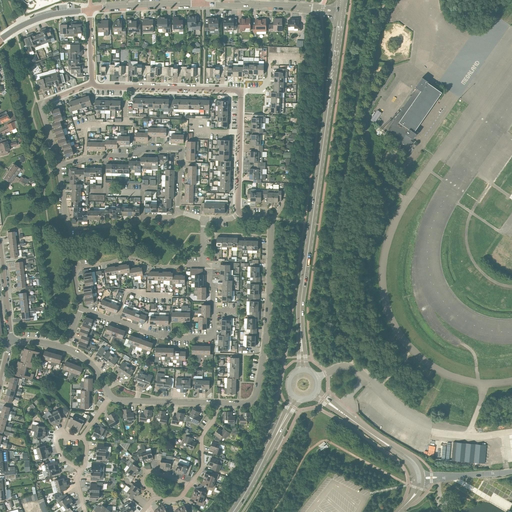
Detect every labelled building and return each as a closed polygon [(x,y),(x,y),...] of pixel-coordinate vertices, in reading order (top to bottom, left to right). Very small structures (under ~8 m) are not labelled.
[(179,21),(179,17),(173,18),(173,25),(172,25),(172,30),(176,32),(179,32),(179,30),(183,30),(183,29),(183,21),(179,21)] [(193,31),(192,27),(194,27),(194,29),(201,29),(201,23),(196,23),(196,17),(188,17),(188,27),(189,27),(189,31),(193,31)] [(171,33),(171,29),(171,24),(167,24),(167,19),(165,19),(165,18),(158,18),(158,29),(162,29),(162,30),(164,32),(166,32),(166,33),(171,33)] [(205,31),(214,31),(214,29),(218,29),(218,18),(209,19),(209,25),(205,25),(205,31)] [(237,30),(237,25),(237,24),(234,24),(234,19),(231,19),(231,18),(229,18),(224,18),(224,27),(228,26),(228,30),(237,30)] [(149,20),(149,19),(143,20),(143,32),(153,31),(153,20),(149,20)] [(237,25),(237,30),(237,33),(241,33),(241,31),(244,31),(244,28),(250,28),(250,19),(240,19),(240,25),(237,25)] [(253,33),(256,33),(256,32),(266,31),(266,19),(256,20),(256,26),(253,26),(253,33)] [(269,31),(282,31),(282,19),(274,19),(274,25),(269,25),(269,31)] [(298,25),(298,19),(290,19),(290,20),(288,20),(288,27),(294,27),(294,31),(301,31),(301,30),(302,30),(302,25),(298,25)] [(121,20),(120,20),(118,20),(117,21),(116,21),(116,22),(114,22),(114,32),(118,32),(118,35),(126,35),(126,28),(122,28),(122,20),(121,20)] [(133,21),(133,20),(128,20),(129,30),(132,30),(132,32),(137,32),(137,35),(141,35),(140,24),(137,24),(137,21),(133,21)] [(108,36),(108,32),(108,21),(102,21),(102,24),(99,24),(99,32),(104,32),(104,36),(108,36)] [(43,29),(48,43),(51,41),(50,39),(54,38),(50,29),(47,30),(46,28),(43,29)] [(41,45),(48,43),(43,29),(40,30),(41,34),(38,35),(41,45)] [(41,45),(38,35),(34,36),(33,33),(30,34),(35,48),(41,45)] [(32,49),(35,48),(30,34),(27,36),(27,38),(24,39),(28,49),(26,50),(28,55),(30,55),(29,53),(33,51),(32,49)] [(497,49),(506,54),(509,49),(501,43),(497,49)] [(394,59),(403,59),(403,51),(394,52),(394,59)] [(137,76),(137,66),(132,66),(132,65),(131,63),(131,61),(129,60),(128,66),(128,75),(131,75),(131,76),(134,76),(134,75),(137,75),(137,76)] [(233,76),(233,67),(233,62),(228,61),(228,67),(224,67),(224,68),(225,68),(224,76),(228,76),(233,76)] [(119,76),(119,66),(119,63),(115,63),(115,65),(110,65),(110,74),(114,75),(114,76),(119,76)] [(182,76),(182,67),(178,67),(178,64),(174,64),(174,65),(173,69),(173,76),(173,77),(178,77),(178,76),(182,76)] [(110,74),(110,65),(106,65),(106,67),(101,67),(101,75),(106,75),(106,74),(110,74)] [(173,69),(174,65),(171,65),(171,67),(164,67),(164,76),(167,76),(167,77),(170,77),(170,76),(173,76),(173,69)] [(83,66),(69,67),(69,70),(71,70),(71,74),(77,74),(77,77),(83,77),(83,73),(81,73),(81,70),(83,70),(83,66)] [(128,75),(128,66),(119,66),(119,76),(119,74),(123,75),(123,76),(126,76),(126,75),(128,75)] [(146,75),(146,66),(142,66),(142,68),(138,68),(138,66),(137,66),(137,76),(142,76),(142,75),(146,75)] [(155,77),(155,67),(155,68),(151,68),(151,66),(146,66),(146,75),(150,76),(150,77),(155,77)] [(164,76),(164,67),(155,67),(155,77),(155,75),(159,76),(159,77),(162,77),(162,76),(164,76)] [(191,69),(187,69),(187,67),(182,67),(182,76),(186,76),(186,78),(191,78),(191,76),(191,69)] [(191,76),(195,76),(194,78),(197,78),(198,77),(200,77),(201,68),(191,68),(191,69),(191,76)] [(215,70),(215,68),(206,68),(206,77),(209,77),(209,78),(212,78),(212,77),(215,77),(215,70)] [(215,77),(215,78),(220,78),(220,77),(224,77),(224,76),(225,68),(224,68),(220,68),(220,70),(215,70),(215,77)] [(275,72),(274,77),(284,77),(287,78),(287,73),(287,69),(280,69),(280,72),(275,72)] [(56,73),(60,87),(63,86),(63,83),(66,82),(69,81),(68,75),(65,76),(64,73),(60,74),(60,72),(56,73)] [(57,88),(60,87),(56,73),(50,75),(52,85),(56,84),(57,88)] [(49,86),(52,85),(50,75),(43,76),(47,90),(50,89),(49,86)] [(43,91),(47,90),(43,76),(40,77),(40,80),(37,81),(39,90),(43,89),(43,91)] [(399,144),(407,150),(413,142),(411,141),(412,139),(413,139),(417,134),(414,132),(442,93),(428,83),(428,82),(422,78),(415,87),(417,88),(388,129),(402,139),(399,144)] [(83,95),(87,107),(92,105),(89,97),(89,96),(86,97),(86,95),(83,95)] [(389,96),(381,109),(387,113),(382,123),(389,127),(403,105),(389,96)] [(456,106),(458,108),(457,109),(459,110),(464,104),(468,106),(471,102),(464,96),(456,106)] [(72,111),(77,110),(74,98),(71,99),(72,101),(69,102),(71,107),(68,108),(71,116),(72,116),(72,117),(74,116),(72,111)] [(82,108),(79,99),(77,100),(76,98),(74,98),(77,110),(82,108)] [(54,117),(65,113),(64,110),(61,111),(60,108),(52,111),(54,117)] [(0,114),(0,119),(1,123),(9,120),(7,115),(5,115),(4,113),(0,114)] [(60,121),(63,120),(62,117),(66,116),(65,113),(54,117),(55,122),(52,123),(60,121)] [(252,123),(265,124),(266,124),(266,118),(263,118),(263,115),(256,115),(256,118),(252,118),(252,123)] [(483,139),(482,140),(483,140),(500,148),(504,144),(504,147),(506,145),(503,143),(510,143),(511,141),(511,133),(507,131),(506,131),(502,131),(504,127),(500,127),(500,125),(498,124),(494,127),(495,120),(485,115),(480,124),(484,126),(488,123),(490,125),(483,139)] [(54,129),(65,126),(65,123),(61,124),(60,121),(52,123),(54,129)] [(265,129),(265,124),(252,123),(252,129),(256,129),(256,132),(263,132),(263,129),(265,129)] [(160,128),(160,137),(162,137),(164,137),(166,137),(167,136),(170,136),(170,124),(167,124),(167,125),(164,125),(164,128),(160,128)] [(443,137),(446,138),(453,127),(450,125),(443,137)] [(56,135),(64,132),(63,129),(66,128),(66,127),(65,126),(54,129),(56,135)] [(178,131),(178,143),(184,143),(184,140),(187,140),(188,135),(181,135),(181,131),(178,131)] [(58,141),(69,137),(68,134),(65,135),(64,132),(56,135),(58,141)] [(266,132),(263,132),(256,132),(255,135),(251,135),(251,140),(261,140),(264,141),(264,135),(265,135),(266,132)] [(60,146),(70,143),(67,144),(67,141),(70,140),(69,138),(69,137),(58,141),(60,146)] [(439,137),(433,147),(438,150),(444,140),(439,137)] [(0,148),(8,146),(11,145),(11,147),(14,146),(13,143),(8,144),(7,141),(6,141),(6,139),(4,139),(0,140),(0,148)] [(261,146),(261,140),(251,140),(251,146),(255,146),(255,149),(263,149),(263,146),(261,146)] [(76,148),(79,147),(78,144),(71,146),(70,143),(60,146),(63,146),(64,151),(76,148)] [(8,146),(0,148),(0,149),(1,153),(2,156),(5,155),(8,154),(7,151),(10,150),(9,148),(11,147),(11,145),(8,146)] [(76,148),(64,151),(66,157),(74,155),(73,151),(79,149),(79,147),(76,148)] [(263,152),(263,149),(255,149),(255,152),(250,152),(250,155),(248,155),(248,157),(262,157),(263,152)] [(428,150),(419,163),(420,164),(408,182),(414,185),(425,168),(424,167),(433,153),(428,150)] [(164,164),(168,160),(168,156),(158,155),(158,158),(158,162),(162,163),(164,164)] [(262,163),(262,157),(248,157),(248,159),(250,159),(250,162),(254,163),(254,166),(265,166),(265,163),(262,163)] [(166,170),(172,170),(172,160),(168,160),(164,164),(163,170),(166,170)] [(188,172),(197,172),(197,169),(200,169),(200,166),(201,166),(201,163),(195,163),(195,166),(188,166),(188,172)] [(9,171),(16,176),(19,171),(21,169),(19,168),(13,164),(9,171)] [(265,169),(265,166),(254,166),(254,169),(250,169),(250,172),(248,172),(248,174),(262,174),(262,169),(265,169)] [(84,176),(85,170),(75,170),(75,169),(69,169),(79,179),(84,179),(84,176)] [(79,179),(69,169),(69,174),(70,175),(70,184),(72,184),(77,184),(79,184),(79,179)] [(12,182),(16,176),(9,171),(4,178),(9,182),(10,180),(12,182)] [(265,174),(262,174),(248,174),(248,176),(250,176),(250,179),(254,180),(253,183),(261,183),(261,180),(265,180),(265,174)] [(256,202),(256,192),(256,189),(251,189),(251,190),(248,190),(247,198),(250,198),(250,202),(256,202)] [(273,193),(273,202),(278,203),(278,198),(281,199),(282,191),(279,191),(279,189),(273,189),(273,190),(273,193)] [(489,196),(494,200),(499,192),(495,189),(489,196)] [(264,198),(265,191),(261,191),(261,193),(256,192),(256,202),(261,202),(261,198),(264,198)] [(273,202),(273,193),(268,193),(268,191),(265,191),(264,198),(268,198),(267,202),(273,202)] [(507,212),(511,203),(511,200),(501,193),(494,203),(507,212)] [(165,198),(164,198),(164,203),(163,204),(167,208),(171,208),(171,199),(165,198)] [(467,206),(472,209),(476,203),(470,200),(467,206)] [(167,213),(167,208),(163,204),(161,205),(157,205),(157,212),(167,213)] [(80,207),(74,207),(74,217),(78,217),(82,213),(81,212),(81,207),(80,207)] [(461,248),(464,258),(469,256),(467,249),(467,248),(466,244),(465,229),(466,225),(470,212),(464,211),(460,224),(460,225),(459,229),(460,243),(461,247),(461,248)] [(499,221),(504,224),(510,216),(505,212),(499,221)] [(88,219),(88,215),(84,214),(82,213),(78,217),(78,221),(88,222),(88,219)] [(481,224),(475,222),(477,217),(472,216),(469,230),(479,232),(481,224)] [(492,239),(498,231),(491,226),(485,235),(492,239)] [(476,242),(476,233),(470,233),(470,243),(476,259),(481,257),(476,242)] [(511,237),(507,234),(499,247),(509,254),(510,253),(511,253),(511,237)] [(26,246),(25,243),(23,243),(20,244),(16,244),(9,245),(10,251),(21,250),(20,246),(26,246)] [(498,257),(502,259),(506,252),(502,250),(498,257)] [(130,270),(129,265),(127,265),(127,264),(123,265),(124,273),(127,273),(128,276),(131,276),(130,270)] [(136,268),(137,276),(140,276),(141,279),(144,278),(142,268),(140,268),(140,267),(136,268)] [(259,278),(259,272),(251,272),(250,277),(253,277),(253,281),(260,281),(260,278),(259,278)] [(477,277),(472,281),(476,286),(481,282),(477,277)] [(32,280),(17,281),(18,288),(25,287),(25,283),(32,282),(32,280)] [(260,281),(253,281),(250,281),(250,284),(247,284),(247,289),(250,289),(259,290),(259,284),(260,284),(260,281)] [(479,299),(485,302),(491,288),(486,286),(479,299)] [(259,295),(259,290),(250,289),(250,295),(248,295),(248,298),(260,298),(260,295),(259,295)] [(498,308),(504,295),(499,292),(492,306),(498,308)] [(111,312),(114,304),(115,300),(112,299),(111,299),(112,297),(111,297),(112,295),(111,294),(109,299),(105,310),(111,312)] [(93,297),(85,298),(86,304),(94,303),(95,305),(98,304),(97,302),(98,302),(97,299),(97,296),(93,297)] [(20,306),(27,305),(27,302),(37,301),(37,298),(36,298),(26,299),(20,300),(20,306)] [(105,310),(109,299),(106,298),(105,301),(102,300),(99,307),(101,308),(100,308),(103,309),(105,310)] [(260,302),(260,298),(248,298),(248,301),(250,301),(250,307),(258,307),(259,302),(260,302)] [(114,304),(111,312),(112,312),(112,313),(114,313),(117,314),(121,303),(118,302),(116,305),(114,304)] [(127,318),(131,306),(128,305),(127,309),(124,308),(121,315),(123,316),(122,316),(125,317),(127,318)] [(133,320),(135,312),(132,311),(134,307),(131,306),(127,318),(133,320)] [(138,322),(142,311),(143,309),(143,308),(140,307),(140,310),(138,313),(135,312),(133,320),(134,320),(134,321),(136,321),(138,322)] [(258,312),(258,307),(250,307),(250,312),(250,315),(259,315),(259,312),(258,312)] [(28,311),(21,312),(22,319),(22,322),(33,321),(32,314),(35,314),(35,311),(28,312),(28,311)] [(142,311),(138,322),(144,324),(147,316),(144,315),(145,311),(144,311),(142,311)] [(259,315),(250,315),(247,315),(247,324),(256,324),(256,319),(259,319),(259,315)] [(84,323),(91,326),(95,327),(96,324),(97,321),(93,320),(86,317),(84,323)] [(90,329),(91,326),(84,323),(81,328),(93,332),(94,330),(90,329)] [(256,329),(256,324),(247,324),(247,329),(245,329),(245,332),(249,332),(257,333),(257,329),(256,329)] [(111,335),(114,327),(108,325),(104,336),(107,337),(108,334),(111,335)] [(116,340),(120,329),(114,327),(111,335),(114,336),(113,339),(116,340)] [(92,335),(93,332),(81,328),(79,334),(82,335),(87,337),(88,334),(92,335)] [(120,329),(116,340),(124,343),(126,339),(123,339),(126,331),(120,329)] [(257,336),(257,333),(249,332),(249,336),(247,336),(247,341),(256,341),(256,336),(257,336)] [(90,338),(87,337),(82,335),(80,341),(91,345),(92,342),(89,341),(90,338)] [(132,349),(136,337),(130,335),(128,343),(131,344),(130,348),(132,349)] [(139,347),(142,339),(136,337),(132,349),(135,349),(136,346),(139,347)] [(144,353),(148,341),(142,339),(139,347),(142,348),(141,352),(142,352),(144,353)] [(97,347),(91,345),(80,341),(78,347),(86,349),(87,346),(90,347),(91,347),(95,349),(97,347)] [(148,341),(144,353),(146,353),(147,350),(151,351),(153,344),(148,341)] [(204,346),(204,354),(204,360),(207,360),(207,358),(213,358),(213,355),(210,355),(211,346),(204,346)] [(101,359),(107,351),(102,347),(96,355),(99,357),(97,361),(99,362),(101,359)] [(39,355),(40,352),(25,348),(21,362),(19,361),(15,375),(32,380),(34,374),(31,373),(30,377),(24,375),(27,367),(32,368),(33,363),(31,362),(33,353),(39,355)] [(48,360),(51,352),(45,351),(41,362),(44,363),(45,360),(48,360)] [(105,366),(113,355),(107,351),(101,359),(104,362),(102,365),(105,366)] [(53,365),(56,354),(51,352),(48,360),(51,361),(50,365),(53,365)] [(56,354),(53,365),(56,366),(57,363),(60,364),(62,356),(56,354)] [(113,355),(105,366),(107,368),(110,365),(113,367),(119,359),(113,355)] [(69,371),(72,363),(66,361),(62,372),(65,373),(66,370),(69,371)] [(121,377),(129,365),(123,362),(117,370),(121,372),(119,376),(121,377)] [(72,380),(73,376),(77,365),(72,363),(69,371),(72,372),(71,375),(69,379),(72,380)] [(77,365),(73,376),(76,377),(77,374),(80,375),(83,368),(77,365)] [(129,365),(121,377),(124,379),(126,376),(129,378),(135,369),(129,365)] [(420,372),(428,378),(433,371),(425,365),(420,372)] [(141,387),(146,373),(139,371),(137,377),(136,381),(140,382),(138,386),(141,387)] [(146,373),(141,387),(144,388),(145,384),(149,386),(153,376),(146,373)] [(165,377),(165,374),(157,373),(157,377),(158,377),(156,387),(160,387),(160,391),(163,391),(165,377)] [(10,383),(21,386),(22,382),(24,382),(25,380),(22,379),(18,378),(12,376),(10,383)] [(165,377),(163,391),(166,392),(166,388),(170,388),(172,378),(165,377)] [(203,379),(196,379),(193,379),(193,377),(193,384),(195,384),(195,389),(199,389),(199,393),(202,393),(203,379)] [(443,391),(463,396),(467,384),(455,381),(453,387),(445,385),(443,391)] [(19,398),(13,397),(7,395),(5,401),(12,403),(13,400),(19,401),(19,398)] [(419,406),(424,409),(430,400),(425,397),(419,406)] [(13,412),(9,411),(10,407),(4,406),(2,412),(8,414),(12,415),(15,416),(16,413),(13,412)] [(131,414),(130,409),(123,409),(123,418),(122,419),(122,421),(124,422),(127,421),(127,424),(132,424),(132,421),(134,420),(134,418),(137,418),(137,413),(134,414),(131,414)] [(151,419),(152,410),(145,409),(144,415),(140,414),(140,421),(146,422),(147,418),(151,419)] [(186,417),(186,420),(186,421),(191,422),(198,424),(200,419),(197,417),(200,412),(193,409),(190,416),(187,415),(186,417)] [(53,412),(58,424),(61,423),(59,420),(62,419),(58,410),(53,412)] [(166,424),(168,418),(165,417),(166,411),(158,410),(157,418),(160,419),(160,423),(166,424)] [(58,424),(53,412),(51,413),(48,411),(42,417),(45,420),(48,418),(51,423),(54,422),(55,426),(58,424)] [(111,428),(117,424),(115,421),(119,419),(115,412),(108,416),(111,420),(108,422),(111,428)] [(183,422),(184,414),(177,412),(176,418),(173,417),(172,423),(178,425),(179,421),(183,422)] [(224,422),(225,420),(228,420),(228,424),(230,424),(230,426),(235,426),(235,424),(235,418),(232,417),(232,412),(224,412),(224,415),(223,415),(222,420),(224,422)] [(251,421),(251,412),(243,412),(243,418),(240,418),(240,424),(247,424),(247,421),(251,421)] [(75,426),(80,418),(74,415),(68,427),(71,428),(73,425),(75,426)] [(80,418),(75,426),(78,428),(76,431),(79,432),(85,420),(80,418)] [(15,429),(14,428),(12,428),(8,427),(5,426),(0,424),(0,431),(4,432),(4,429),(11,431),(11,430),(16,432),(17,429),(15,429)] [(31,431),(35,431),(48,433),(48,430),(45,430),(45,427),(36,425),(32,425),(31,431)] [(105,437),(108,430),(102,428),(101,430),(96,428),(93,435),(95,436),(96,440),(100,438),(102,435),(105,437)] [(219,441),(221,439),(223,436),(226,439),(230,433),(225,429),(223,432),(218,428),(214,434),(216,436),(214,439),(215,440),(219,441)] [(196,443),(191,441),(192,438),(186,436),(183,442),(182,442),(181,445),(193,450),(196,443)] [(12,448),(12,445),(7,444),(4,443),(1,442),(0,441),(0,448),(2,449),(2,450),(11,451),(12,449),(12,448)] [(220,456),(222,449),(219,448),(220,444),(212,442),(210,449),(215,451),(214,454),(220,456)] [(95,452),(106,452),(107,447),(104,447),(104,444),(97,443),(97,450),(95,450),(95,452)] [(484,464),(484,463),(485,445),(456,443),(454,461),(484,464)] [(38,454),(51,451),(50,448),(46,448),(46,446),(36,448),(38,454)] [(149,462),(146,453),(145,449),(137,451),(138,455),(140,462),(143,461),(144,462),(147,462),(147,463),(149,462)] [(51,451),(38,454),(39,460),(49,457),(48,455),(51,454),(51,451)] [(158,461),(159,454),(153,455),(151,451),(146,453),(149,462),(151,462),(151,460),(154,460),(158,461)] [(106,460),(106,452),(95,452),(95,453),(97,454),(96,460),(103,461),(107,461),(108,460),(106,460)] [(165,470),(166,460),(167,456),(162,455),(162,454),(160,454),(159,454),(158,461),(161,461),(160,468),(163,469),(163,470),(165,470)] [(174,468),(177,458),(172,457),(167,456),(166,460),(165,470),(167,471),(167,469),(170,470),(171,467),(174,468)] [(129,467),(138,473),(139,472),(138,471),(140,468),(135,465),(137,462),(131,458),(129,460),(126,464),(127,465),(129,467)] [(180,474),(183,464),(179,463),(179,462),(180,459),(177,458),(174,468),(176,469),(176,471),(178,472),(178,473),(180,474)] [(219,472),(221,465),(218,464),(219,461),(211,458),(209,465),(214,467),(213,470),(219,472)] [(5,475),(16,474),(18,474),(17,470),(15,471),(5,471),(4,461),(4,462),(2,462),(0,462),(0,472),(5,472),(5,475)] [(46,470),(56,468),(55,465),(58,464),(57,461),(44,464),(46,470)] [(89,472),(101,472),(101,467),(101,464),(99,464),(92,463),(91,470),(89,470),(89,472)] [(183,464),(180,474),(182,475),(183,473),(186,474),(188,475),(190,472),(192,465),(189,464),(188,466),(183,464)] [(136,475),(138,473),(129,467),(124,474),(127,476),(133,480),(135,478),(133,477),(135,474),(136,475)] [(56,468),(46,470),(47,476),(60,473),(60,470),(56,470),(56,468)] [(100,478),(101,472),(89,472),(89,473),(91,474),(91,481),(98,481),(98,478),(100,478)] [(204,479),(215,482),(215,479),(218,480),(219,475),(212,472),(211,475),(205,473),(204,479)] [(0,489),(4,489),(6,489),(5,479),(16,478),(16,474),(5,475),(5,479),(0,479),(0,489)] [(56,486),(69,483),(68,480),(65,481),(64,478),(54,480),(56,486)] [(214,485),(215,482),(204,479),(202,484),(208,486),(207,489),(209,490),(214,491),(216,486),(214,485)] [(88,492),(100,493),(100,490),(103,490),(103,488),(104,484),(103,484),(103,483),(98,482),(98,484),(91,483),(90,490),(88,490),(88,492)] [(69,483),(56,486),(58,492),(67,490),(66,487),(70,486),(69,483)] [(130,488),(138,494),(140,492),(139,492),(140,489),(133,484),(130,488)] [(137,496),(138,494),(130,488),(126,485),(123,490),(125,491),(123,494),(129,498),(131,495),(134,498),(136,495),(137,496)] [(207,489),(202,487),(201,491),(195,489),(193,494),(204,497),(205,495),(207,495),(209,490),(207,489)] [(99,498),(100,493),(88,492),(88,494),(90,494),(90,501),(97,501),(97,498),(99,498)] [(61,507),(63,505),(72,500),(71,498),(69,499),(68,496),(67,497),(66,494),(62,496),(56,500),(61,507)] [(203,500),(204,497),(193,494),(192,499),(197,501),(196,504),(203,507),(205,501),(203,500)] [(64,511),(68,511),(71,510),(70,508),(74,505),(72,502),(73,502),(72,500),(63,505),(66,510),(64,511)] [(103,511),(107,508),(104,506),(105,504),(102,501),(99,503),(98,504),(98,505),(94,510),(96,511),(103,511)] [(125,507),(127,511),(133,511),(134,511),(132,509),(135,508),(131,502),(129,503),(128,502),(123,505),(125,507)]
